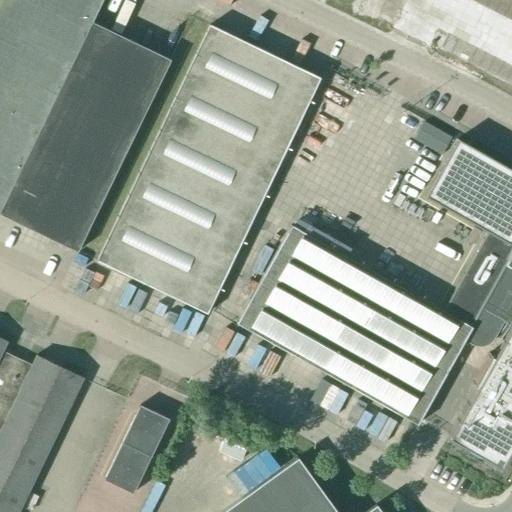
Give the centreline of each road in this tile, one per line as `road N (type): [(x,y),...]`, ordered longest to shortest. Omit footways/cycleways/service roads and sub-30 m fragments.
road 1 (unclassified): [(456,511),(277,412),(0,277)]
road 2 (unclassified): [(511,114),(295,0)]
